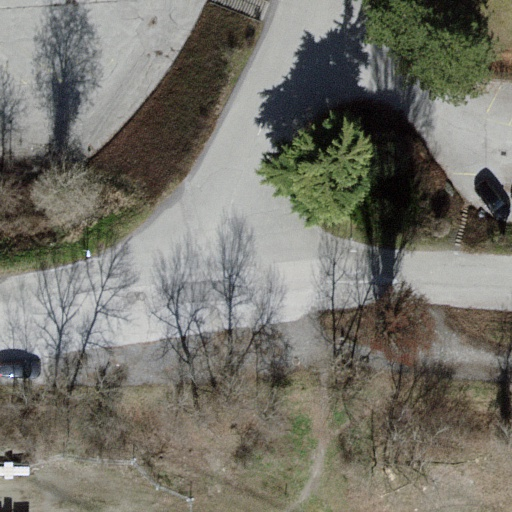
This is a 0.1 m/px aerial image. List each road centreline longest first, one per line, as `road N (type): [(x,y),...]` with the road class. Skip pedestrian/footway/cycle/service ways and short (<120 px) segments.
road 1 (unclassified): [(0,322),(178,295),(511,288)]
road 2 (track): [(0,339),(511,374)]
